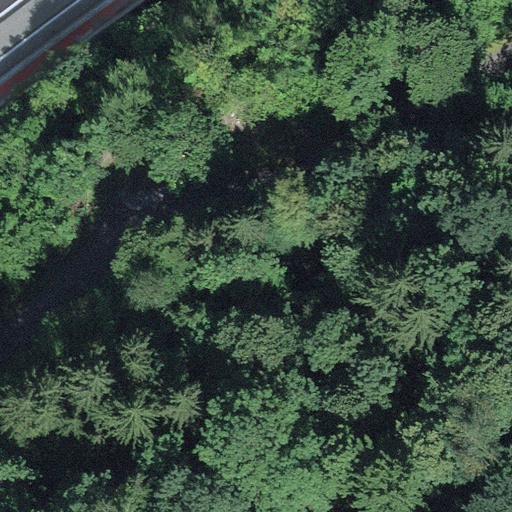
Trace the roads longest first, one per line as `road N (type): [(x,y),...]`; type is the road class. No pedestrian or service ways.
road 1 (unclassified): [(0,348),(111,252),(511,53)]
road 2 (track): [(360,511),(416,460),(511,296)]
